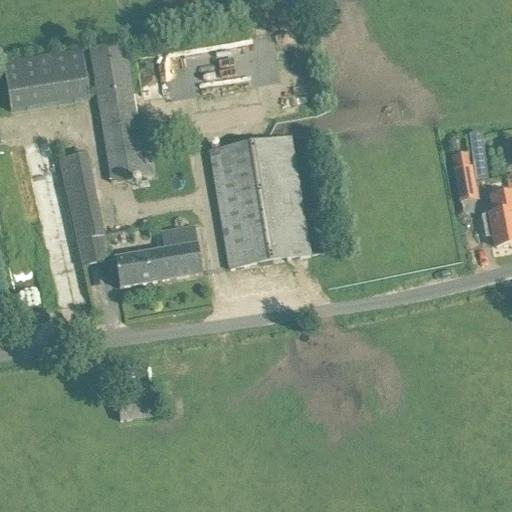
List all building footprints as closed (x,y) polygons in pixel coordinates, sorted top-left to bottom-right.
[(249,86),(280,83),(275,41),(245,45),(249,86)] [(151,148),(142,149),(124,45),(89,51),(111,184),(155,177),(151,148)] [(233,49),(165,51),(166,98),(212,97),(211,73),(234,72),(233,49)] [(12,113),(90,100),(82,50),(3,64),(12,113)] [(230,272),(310,258),(290,139),(210,153),(230,272)] [(83,269),(109,263),(85,156),(58,162),(83,269)] [(471,169),(453,172),(459,206),(477,202),(471,169)] [(511,194),(491,199),(494,216),(482,218),(486,239),(494,237),(497,250),(511,246),(511,194)] [(165,252),(115,260),(120,291),(203,277),(198,246),(197,246),(194,230),(162,235),(165,252)] [(120,424),(159,418),(156,394),(117,399),(120,424)]
